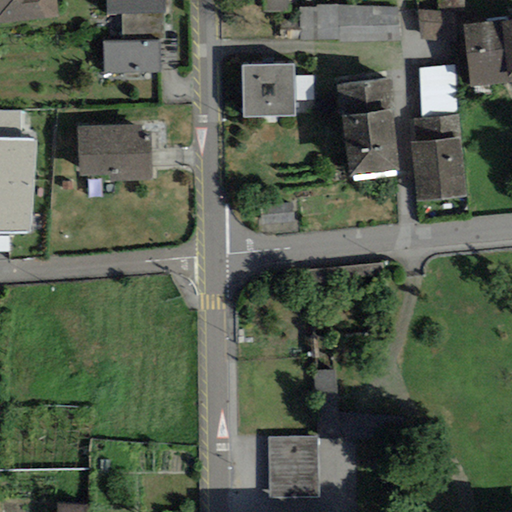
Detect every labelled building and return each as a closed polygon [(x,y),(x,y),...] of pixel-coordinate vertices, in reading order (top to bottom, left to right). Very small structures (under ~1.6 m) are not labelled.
[(0,0),(0,24),(59,17),(56,0),(0,0)] [(106,0),(107,15),(122,14),(163,13),(165,13),(164,0),(106,0)] [(262,0),(263,12),(289,11),(288,0),(262,0)] [(400,42),(396,7),(338,4),(318,4),(318,7),(300,8),(299,40),(338,39),(338,42),(400,42)] [(455,11),(419,10),(418,39),(454,40),(455,11)] [(164,40),(163,13),(122,14),(123,41),(159,40),(164,40)] [(511,21),(506,22),(506,20),(463,24),(470,88),(511,83),(511,78),(511,77),(511,21)] [(123,41),(103,42),(103,73),(160,72),(159,40),(123,41)] [(294,76),(294,64),(242,65),(243,118),(295,117),(295,100),(294,76)] [(453,65),(419,69),(421,116),(458,112),(453,65)] [(314,76),(294,76),(295,100),(314,100),(314,76)] [(342,116),(392,110),(390,79),(337,85),(342,116)] [(0,110),(0,139),(21,140),(21,111),(0,110)] [(399,171),(392,110),(342,116),(350,176),(399,171)] [(413,142),(459,137),(457,114),(411,119),(413,142)] [(152,180),(150,132),(141,132),(141,125),(78,128),(80,177),(110,176),(110,182),(152,180)] [(465,197),(459,137),(413,142),(410,142),(415,202),(465,197)] [(0,139),(0,182),(34,183),(36,140),(21,140),(0,139)] [(101,198),(100,180),(87,180),(88,199),(101,198)] [(72,181),(62,181),(62,190),(72,190),(72,181)] [(0,231),(31,232),(34,183),(0,182),(0,231)] [(292,203),(260,208),(263,227),(295,222),(292,203)] [(9,236),(0,236),(0,251),(9,252),(9,236)] [(337,368),(315,369),(318,435),(393,431),(392,414),(339,417),(337,368)] [(318,435),(269,436),(270,496),(319,495),(318,435)] [(86,511),(87,504),(57,503),(56,511),(86,511)]
